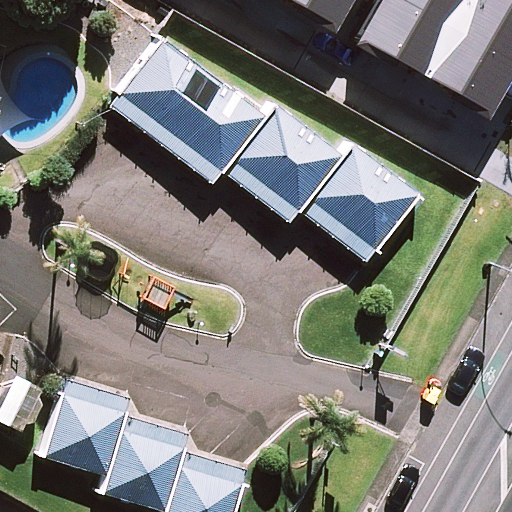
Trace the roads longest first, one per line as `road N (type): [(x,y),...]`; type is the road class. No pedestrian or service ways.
road 1 (residential): [(0,224),(52,202),(83,201),(181,239),(233,267),(256,291),(270,314),(282,371)]
road 2 (residential): [(282,371),(192,362),(100,327),(0,258)]
road 3 (residential): [(503,456),(282,371)]
